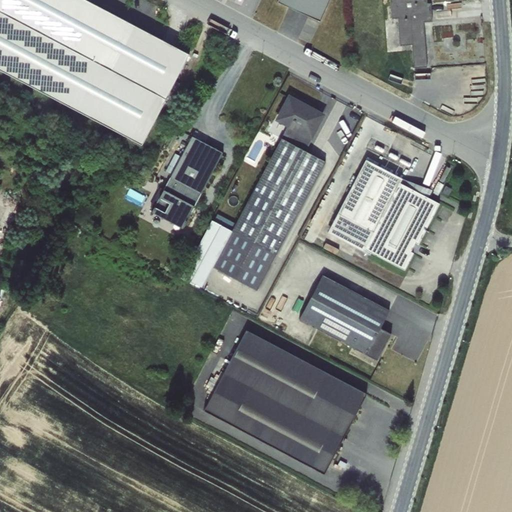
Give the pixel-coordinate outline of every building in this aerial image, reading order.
[(0,0),(0,70),(141,146),(189,54),(86,0),(0,0)] [(278,0),(278,1),(318,21),(329,0),(278,0)] [(390,0),(392,18),(397,17),(399,42),(404,44),(412,43),(413,66),(435,64),(437,58),(436,39),(428,39),(427,29),(433,15),(432,1),(428,0),(390,0)] [(289,126),(211,268),(257,294),(324,162),(306,152),(311,137),(322,115),(301,104),(304,99),(294,94),(279,122),(289,126)] [(191,136),(151,211),(183,228),(224,153),(191,136)] [(364,160),(328,231),(404,270),(441,202),(427,198),(431,190),(401,178),(364,160)] [(322,275),(299,318),(375,362),(391,334),(379,329),(390,310),(322,275)] [(366,394),(246,329),(202,410),(322,474),(366,394)]
